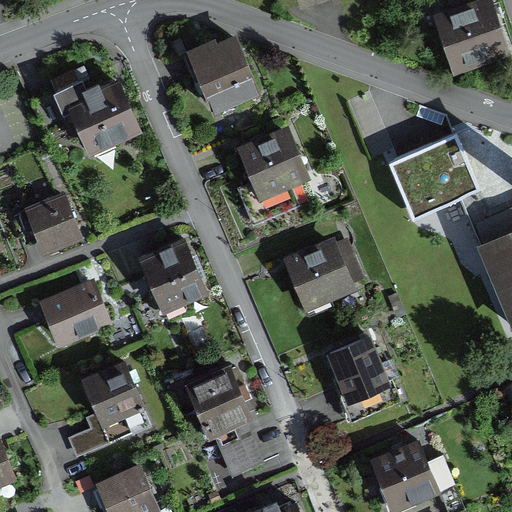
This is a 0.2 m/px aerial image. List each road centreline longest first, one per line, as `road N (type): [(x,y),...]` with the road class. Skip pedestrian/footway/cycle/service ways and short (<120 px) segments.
road 1 (residential): [(201,0),(511,116)]
road 2 (residential): [(328,511),(200,206)]
road 3 (residential): [(200,206),(116,6)]
road 4 (residential): [(0,285),(200,206)]
road 5 (residential): [(0,50),(116,6)]
